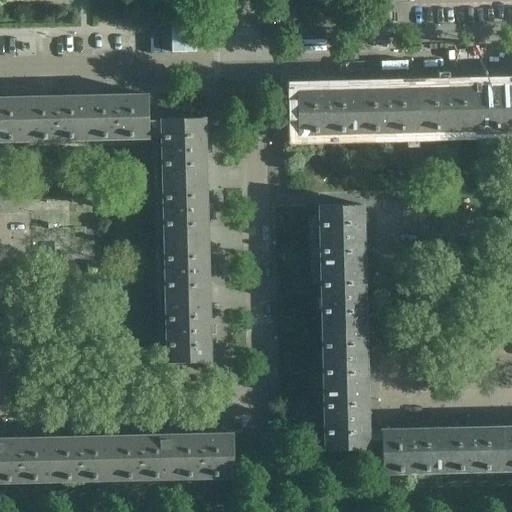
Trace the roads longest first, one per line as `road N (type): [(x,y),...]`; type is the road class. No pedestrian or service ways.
road 1 (residential): [(258,397),(5,401),(0,220)]
road 2 (residential): [(248,65),(258,397)]
road 3 (residential): [(511,401),(392,403),(387,210)]
road 4 (residential): [(248,65),(511,57)]
road 5 (residential): [(0,69),(248,65)]
